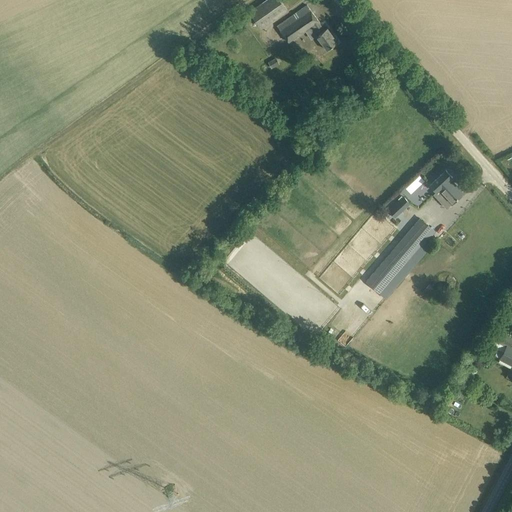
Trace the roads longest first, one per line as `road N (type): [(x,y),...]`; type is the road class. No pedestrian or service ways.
road 1 (track): [(0,181),(247,0)]
road 2 (unclassified): [(511,195),(339,0)]
